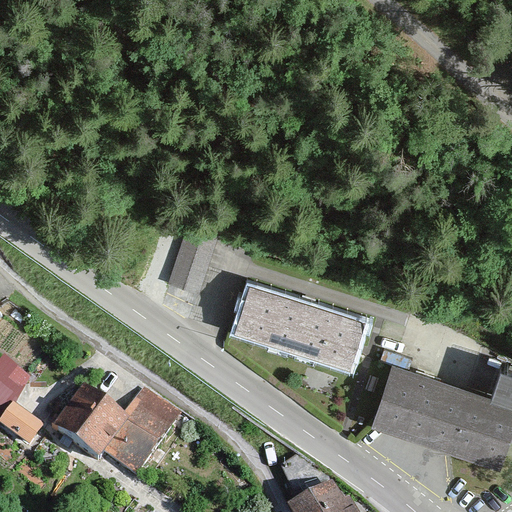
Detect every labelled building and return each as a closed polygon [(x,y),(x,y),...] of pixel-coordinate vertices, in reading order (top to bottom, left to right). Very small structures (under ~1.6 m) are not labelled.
[(220,236),(191,225),(170,279),(200,290),(220,236)] [(369,320),(254,281),(238,327),(353,367),(369,320)] [(47,423),(17,399),(36,374),(5,350),(0,356),(0,420),(31,444),(47,423)] [(511,436),(511,404),(395,359),(370,422),(498,472),(511,436)] [(125,417),(85,388),(55,429),(105,465),(113,455),(143,476),(185,419),(145,390),(125,417)] [(356,511),(332,479),(290,509),(292,511),(356,511)]
